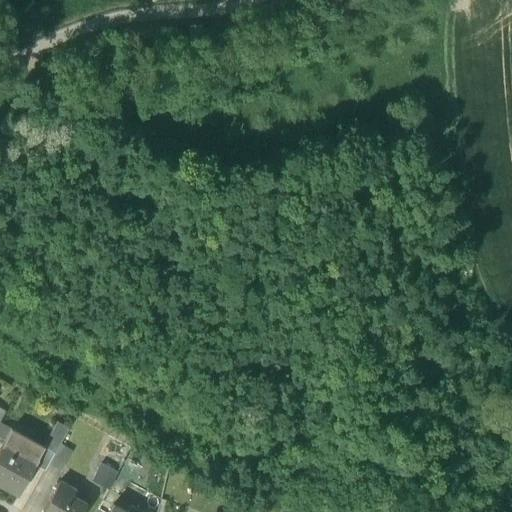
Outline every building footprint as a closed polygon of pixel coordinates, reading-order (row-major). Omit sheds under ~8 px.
[(5,412),(0,421),(0,440),(4,443),(5,442),(13,427),(18,419),(5,412)] [(43,449),(55,455),(61,443),(70,428),(59,422),(45,445),(43,449)] [(5,442),(37,460),(43,449),(45,445),(13,427),(5,442)] [(37,460),(5,442),(4,443),(0,450),(0,486),(18,496),(35,467),(38,460),(37,460)] [(74,451),(61,443),(55,455),(50,464),(62,471),(74,451)] [(38,460),(35,467),(45,472),(50,464),(55,455),(43,449),(37,460),(38,460)] [(93,482),(109,491),(111,487),(118,475),(101,466),(93,482)] [(75,492),(59,483),(43,511),(82,511),(86,506),(71,498),(75,492)] [(121,492),(111,487),(109,491),(102,501),(113,506),(114,506),(121,492)] [(112,507),(120,511),(144,511),(133,506),(136,500),(121,492),(114,506),(113,506),(112,507)] [(158,511),(161,501),(154,497),(145,511),(158,511)]
